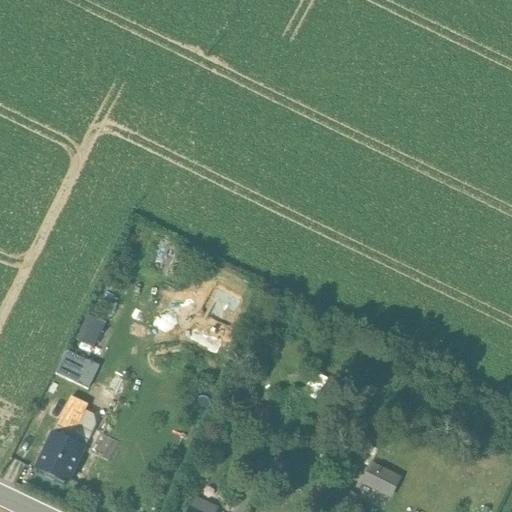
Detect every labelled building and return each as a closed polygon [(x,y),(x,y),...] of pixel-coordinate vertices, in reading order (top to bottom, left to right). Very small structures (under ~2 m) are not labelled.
[(78,342),(97,348),(105,320),(86,315),(78,342)] [(66,350),(56,373),(90,388),(100,365),(66,350)] [(85,405),(71,398),(61,419),(75,425),(85,405)] [(61,419),(53,437),(66,444),(75,425),(61,419)] [(93,453),(109,460),(118,441),(103,433),(93,453)] [(51,436),(36,468),(67,482),(81,451),(66,444),(53,437),(51,436)] [(270,460),(262,456),(254,473),(262,477),(270,460)] [(367,462),(356,496),(390,507),(401,473),(367,462)] [(427,483),(415,506),(424,511),(432,511),(443,492),(427,483)] [(343,491),(332,511),(349,511),(356,498),(343,491)] [(215,511),(195,502),(189,511),(215,511)]
